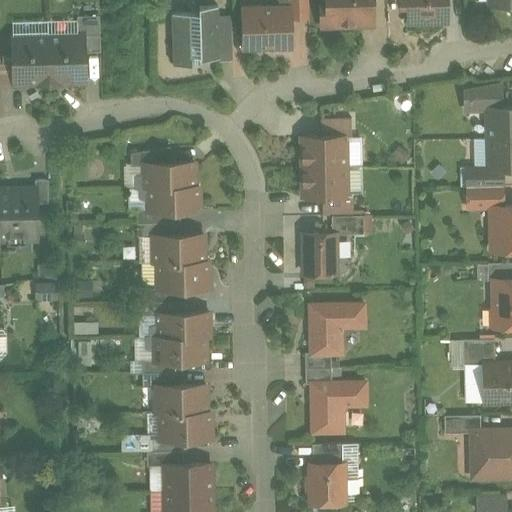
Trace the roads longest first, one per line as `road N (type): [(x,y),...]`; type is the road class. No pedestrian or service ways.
road 1 (residential): [(232,131),(250,148),(255,183),(248,299),(262,398),(262,511)]
road 2 (residential): [(232,131),(275,93),(511,50)]
road 3 (residential): [(0,134),(60,138),(97,128),(118,112),(159,105),(193,109),(232,131)]
